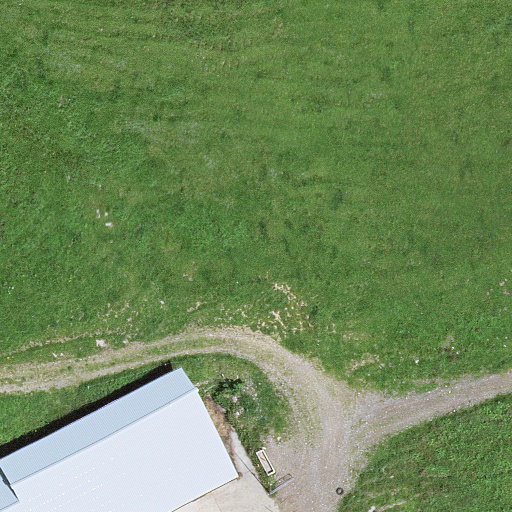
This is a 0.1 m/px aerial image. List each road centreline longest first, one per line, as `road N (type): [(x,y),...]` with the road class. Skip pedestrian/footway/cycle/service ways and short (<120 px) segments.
road 1 (track): [(308,511),(339,466),(340,418),(315,375),(268,341),(209,336),(0,370)]
road 2 (track): [(340,418),(511,363)]
